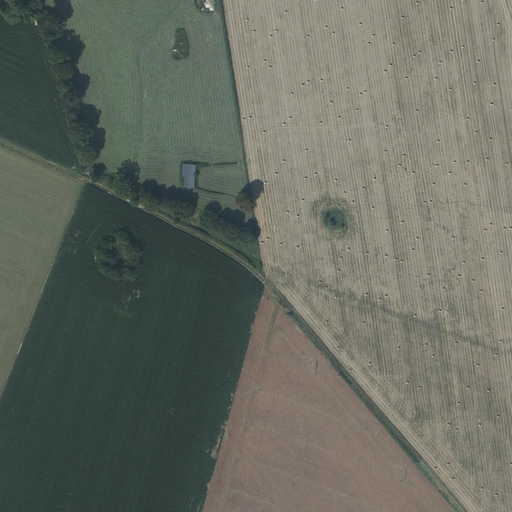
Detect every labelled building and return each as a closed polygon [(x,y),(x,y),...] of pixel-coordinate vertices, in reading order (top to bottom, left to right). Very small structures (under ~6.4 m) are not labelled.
[(173,26),(175,53),(182,53),(181,43),(184,43),(183,36),(181,37),(180,25),(173,26)] [(65,40),(67,51),(74,49),(72,39),(65,40)] [(135,49),(129,50),(126,51),(130,67),(138,66),(135,49)] [(87,102),(90,123),(97,122),(93,101),(87,102)] [(96,150),(96,157),(112,157),(112,160),(117,160),(117,150),(96,150)] [(183,161),(186,161),(197,161),(207,162),(207,154),(177,153),(176,161),(178,161),(178,171),(183,171),(183,161)] [(197,161),(186,161),(186,170),(197,171),(197,161)]
